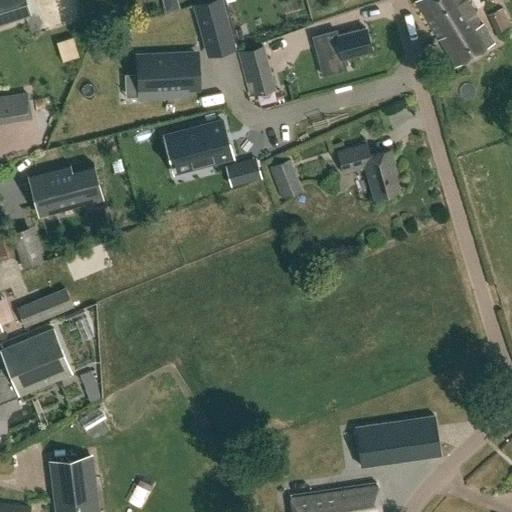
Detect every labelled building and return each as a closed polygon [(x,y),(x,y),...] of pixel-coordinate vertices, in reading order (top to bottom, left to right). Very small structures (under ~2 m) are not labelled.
[(0,0),(0,24),(31,14),(26,0),(0,0)] [(228,22),(221,0),(208,0),(197,3),(204,28),(228,22)] [(464,0),(416,0),(415,1),(454,67),(494,43),(482,24),(480,25),(464,0)] [(371,51),(365,27),(336,35),(335,32),(318,36),(322,50),(338,46),(341,59),(371,51)] [(310,36),(275,42),(277,54),(312,48),(310,36)] [(263,46),(239,52),(250,95),(274,89),(263,46)] [(140,91),(198,88),(196,53),(138,57),(140,91)] [(12,96),(0,97),(0,118),(15,116),(15,120),(30,117),(26,93),(12,96)] [(232,158),(222,120),(164,135),(171,162),(170,163),(172,168),(175,167),(173,162),(190,158),(192,163),(217,156),(219,161),(232,158)] [(370,155),(366,143),(338,151),(344,173),(365,167),(374,197),(400,190),(392,164),(394,163),(390,149),(370,155)] [(252,159),(227,166),(231,184),(257,177),(252,159)] [(289,159),(268,168),(274,183),(295,175),(289,159)] [(70,164),(27,176),(27,177),(34,176),(36,181),(30,183),(36,204),(38,204),(41,215),(79,204),(76,193),(99,187),(93,166),(94,165),(94,164),(70,170),(69,166),(70,166),(70,164)] [(39,261),(28,229),(12,234),(22,267),(39,261)] [(14,253),(8,234),(0,236),(0,255),(0,257),(14,253)] [(64,288),(16,309),(24,328),(72,307),(64,288)] [(0,402),(72,373),(53,328),(0,350),(0,402)] [(435,413),(355,425),(361,465),(442,453),(435,413)] [(98,511),(91,455),(48,461),(55,511),(98,511)] [(380,511),(376,482),(290,494),(292,511),(380,511)]
